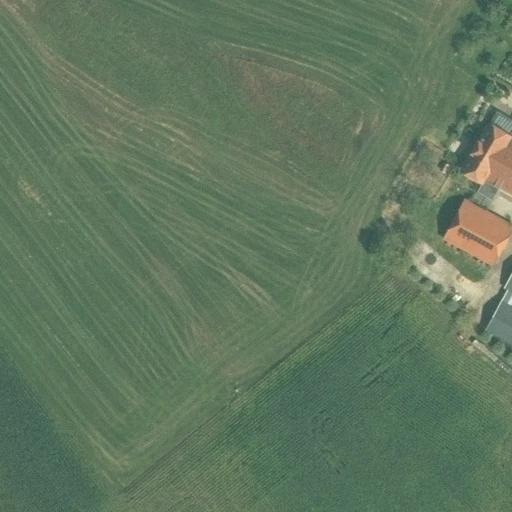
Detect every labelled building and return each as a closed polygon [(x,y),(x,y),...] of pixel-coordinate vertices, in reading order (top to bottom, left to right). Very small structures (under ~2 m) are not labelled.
[(490,124),(462,170),(483,182),(484,179),(495,160),(506,165),(511,156),(511,157),(511,137),(510,136),(511,131),(511,120),(497,111),(490,124)] [(511,157),(511,156),(506,165),(495,160),(484,179),(511,194),(511,157)] [(493,265),(511,230),(511,225),(482,209),(470,203),(465,200),(444,238),(493,265)] [(421,271),(459,306),(476,288),(437,253),(421,271)] [(511,345),(511,273),(503,289),(507,291),(485,331),(511,345)]
